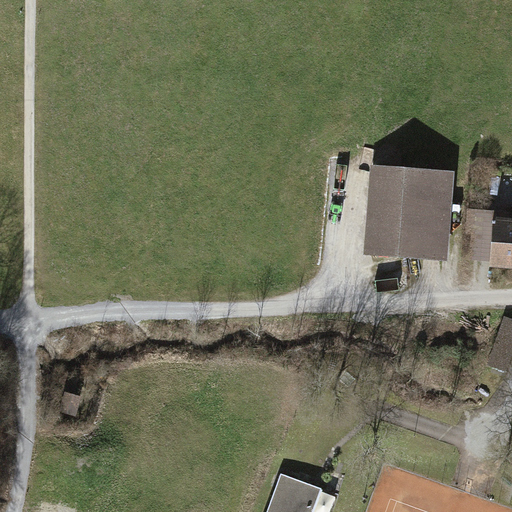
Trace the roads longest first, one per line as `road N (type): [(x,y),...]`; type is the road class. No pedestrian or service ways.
road 1 (track): [(333,302),(0,322)]
road 2 (track): [(28,321),(25,456),(13,511)]
road 3 (residential): [(511,298),(333,302)]
